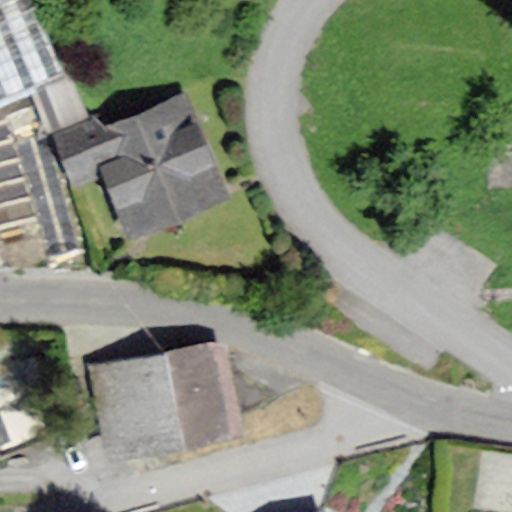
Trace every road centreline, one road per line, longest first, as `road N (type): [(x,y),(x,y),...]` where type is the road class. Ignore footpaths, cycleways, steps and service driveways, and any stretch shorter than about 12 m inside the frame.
road 1 (residential): [(314,0),(292,28),(274,98),(278,155),(291,182),(335,243),(511,360)]
road 2 (residential): [(397,397),(288,344),(223,324),(109,303),(0,299)]
road 3 (residential): [(397,397),(377,421),(338,440),(88,511)]
